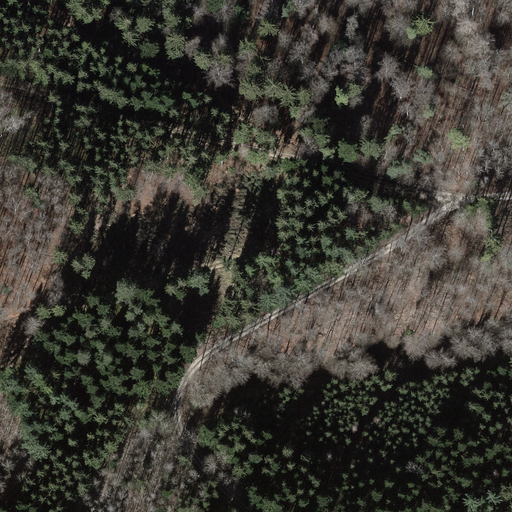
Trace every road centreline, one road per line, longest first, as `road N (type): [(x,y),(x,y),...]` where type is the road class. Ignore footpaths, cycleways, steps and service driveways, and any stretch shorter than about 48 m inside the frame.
road 1 (track): [(511,193),(468,198),(430,214),(197,359),(182,381),(180,429),(215,477),(259,511)]
road 2 (track): [(468,198),(0,83)]
road 3 (track): [(0,324),(430,214)]
road 4 (track): [(0,1),(304,158)]
